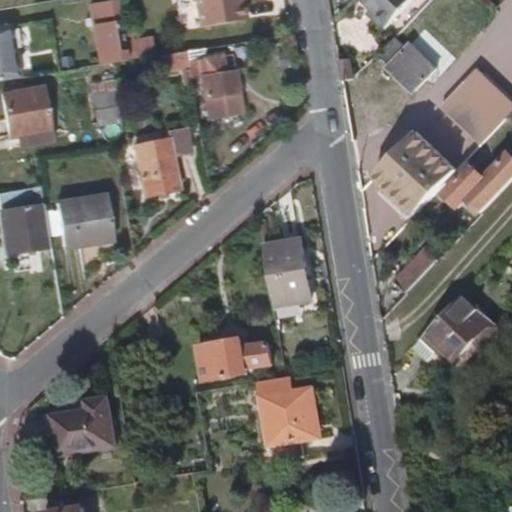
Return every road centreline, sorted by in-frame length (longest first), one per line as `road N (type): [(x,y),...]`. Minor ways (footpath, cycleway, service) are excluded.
road 1 (residential): [(0,403),(329,132)]
road 2 (residential): [(390,511),(329,132)]
road 3 (residential): [(329,132),(307,0)]
